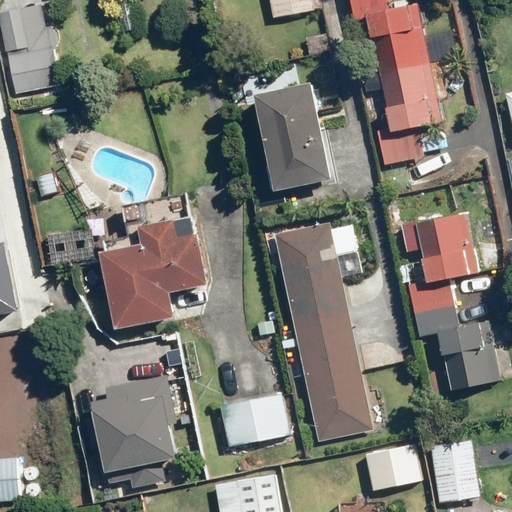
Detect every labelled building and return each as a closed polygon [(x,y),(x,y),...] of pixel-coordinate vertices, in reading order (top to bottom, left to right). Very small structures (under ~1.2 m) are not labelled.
[(47,0),(8,0),(3,1),(20,91),(44,86),(46,97),(72,93),(59,25),(53,26),(47,0)] [(277,0),(280,16),(321,8),(319,0),(277,0)] [(359,0),(363,18),(377,15),(387,71),(376,73),(379,90),(395,87),(402,125),(385,128),(391,164),(430,156),(424,122),(445,118),(434,60),(465,54),(460,27),(428,33),(421,0),(411,0),(399,2),(398,0),(359,0)] [(345,176),(325,78),(268,90),(287,187),(345,176)] [(408,285),(417,283),(428,335),(449,330),(462,390),(509,379),(495,316),(468,322),(457,276),(489,269),(476,210),(409,224),(414,249),(427,246),(430,260),(404,266),(408,285)] [(154,241),(111,250),(126,326),(185,314),(180,288),(220,280),(206,212),(150,223),(154,241)] [(338,220),(284,231),(325,441),(379,430),(344,254),(365,250),(360,223),(340,227),(338,220)] [(0,307),(18,304),(7,243),(0,244),(0,307)] [(172,374),(118,385),(114,386),(116,397),(105,399),(120,469),(189,454),(172,374)] [(226,404),(234,445),(298,432),(289,391),(226,404)] [(487,495),(478,437),(437,443),(446,501),(487,495)] [(423,440),(371,453),(380,491),(432,479),(423,440)] [(39,459),(0,460),(0,500),(40,500),(39,459)] [(287,511),(281,472),(222,482),(227,511),(287,511)]
